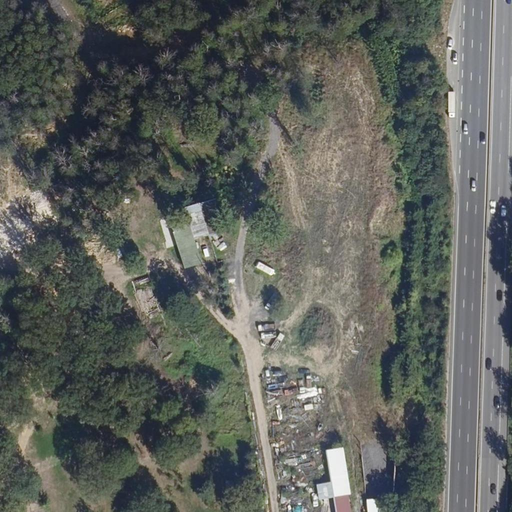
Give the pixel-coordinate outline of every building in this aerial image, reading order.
[(226,231),(217,199),(186,208),(188,215),(196,239),(226,231)] [(196,239),(188,215),(171,221),(186,270),(204,264),(196,239)] [(251,262),(250,268),(264,270),(265,264),(251,262)] [(262,287),(249,289),(250,295),(263,293),(262,287)] [(259,324),(274,319),(272,312),(257,317),(259,324)] [(275,322),(260,326),(262,333),(277,328),(275,322)] [(345,447),(326,449),(335,511),(349,511),(347,496),(351,495),(348,475),(349,474),(345,447)] [(387,511),(387,498),(366,499),(367,511),(387,511)]
